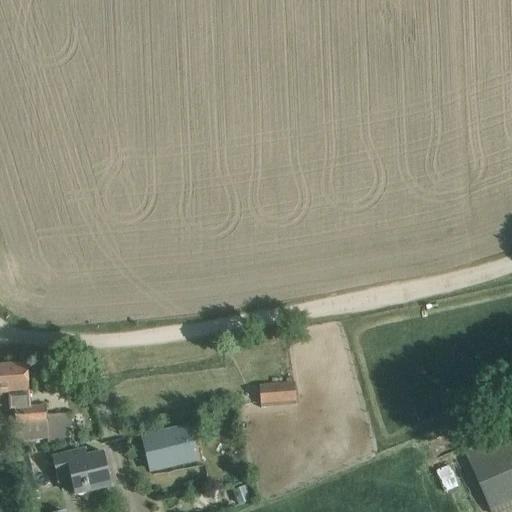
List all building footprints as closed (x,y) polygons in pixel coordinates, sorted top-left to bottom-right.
[(45,406),(30,407),(27,363),(0,365),(0,393),(9,393),(10,409),(15,409),(16,425),(46,423),(48,444),(71,441),(70,414),(45,416),(45,406)] [(296,403),(295,383),(259,386),(261,406),(296,403)] [(187,425),(143,436),(152,473),(196,462),(187,425)] [(499,511),(511,506),(511,434),(466,455),(491,511),(499,511)] [(75,496),(112,487),(104,452),(86,457),(85,450),(52,457),(57,478),(70,475),(75,496)] [(243,487),(232,491),(237,505),(248,500),(243,487)]
